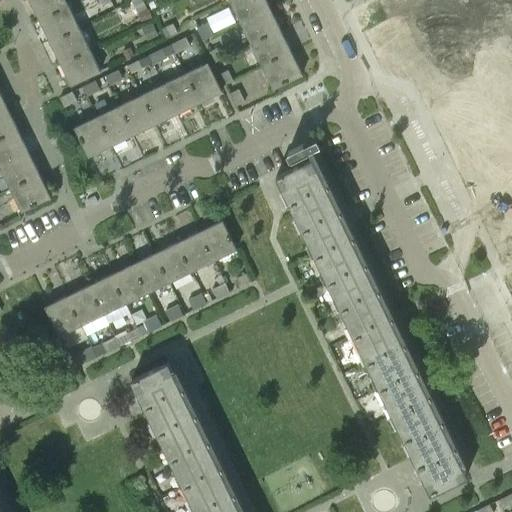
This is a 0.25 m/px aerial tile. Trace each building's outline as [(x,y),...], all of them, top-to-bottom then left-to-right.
[(29,0),(39,18),(68,4),(65,0),(29,0)] [(142,0),(131,0),(137,12),(147,8),(142,0)] [(229,0),(230,0),(240,22),(270,8),(265,0),(229,0)] [(39,18),(49,40),(78,26),(68,4),(39,18)] [(240,22),(251,44),(280,30),(270,8),(240,22)] [(148,9),(141,12),(143,19),(151,17),(148,9)] [(152,24),(143,28),(147,39),(156,35),(152,24)] [(162,29),(166,36),(177,31),(173,24),(162,29)] [(206,25),(198,29),(204,40),(212,36),(206,25)] [(49,40),(60,62),(89,48),(78,26),(49,40)] [(251,44),(262,66),(291,52),(280,30),(251,44)] [(186,37),(172,44),(176,53),(190,46),(186,37)] [(127,49),(123,51),(126,58),(133,54),(130,47),(127,49)] [(100,71),(89,48),(60,62),(71,85),(100,71)] [(162,48),(149,55),(153,62),(153,64),(167,58),(162,48)] [(216,48),(209,52),(215,62),(222,58),(216,48)] [(302,74),(291,52),(262,66),(273,89),(302,74)] [(511,73),(505,58),(486,67),(504,104),(511,100),(511,73)] [(138,60),(127,65),(131,73),(142,67),(138,60)] [(207,62),(185,73),(199,102),(222,91),(207,62)] [(486,67),(468,76),(486,113),(504,104),(486,67)] [(118,69),(105,76),(109,83),(110,85),(123,79),(118,69)] [(227,70),(220,73),(225,84),(233,81),(227,70)] [(199,102),(185,73),(163,84),(177,113),(199,102)] [(468,76),(450,85),(467,122),(486,113),(468,76)] [(95,80),(83,87),(87,95),(100,89),(95,80)] [(163,84),(141,95),(155,124),(177,113),(163,84)] [(450,85),(430,94),(448,131),(467,122),(450,85)] [(238,89),(230,93),(236,106),(245,101),(238,89)] [(59,97),(64,106),(77,100),(72,91),(59,97)] [(155,124),(141,95),(119,105),(133,134),(155,124)] [(119,105),(97,116),(111,145),(133,134),(119,105)] [(0,138),(18,130),(7,108),(0,111),(0,138)] [(111,145),(97,116),(74,127),(88,156),(111,145)] [(511,124),(503,129),(506,136),(511,133),(511,124)] [(0,166),(29,152),(18,130),(0,138),(0,166)] [(490,142),(479,147),(483,154),(494,149),(490,142)] [(467,476),(453,449),(304,143),(288,151),(295,167),(276,176),(430,494),(467,476)] [(472,160),(464,164),(473,184),(510,166),(500,146),(494,149),(483,154),(472,160)] [(479,147),(469,152),(472,160),(483,154),(479,147)] [(40,174),(29,152),(0,166),(0,167),(10,188),(40,174)] [(511,170),(510,166),(473,184),(483,204),(511,189),(511,170)] [(40,174),(10,188),(21,211),(51,197),(40,174)] [(511,189),(483,204),(492,223),(511,213),(511,189)] [(511,213),(492,223),(501,242),(511,237),(511,213)] [(222,220),(199,231),(214,260),(236,249),(222,220)] [(214,260),(199,231),(177,241),(192,271),(214,260)] [(511,237),(501,242),(511,263),(511,262),(511,237)] [(177,241),(155,252),(170,281),(192,271),(177,241)] [(155,252),(133,263),(148,292),(170,281),(155,252)] [(126,303),(148,292),(133,263),(111,274),(126,303)] [(111,274),(89,284),(104,313),(126,303),(111,274)] [(250,282),(250,281),(246,274),(235,279),(239,287),(250,282)] [(511,276),(502,281),(511,301),(511,276)] [(216,298),(229,292),(225,283),(212,289),(216,298)] [(82,324),(104,313),(89,284),(67,295),(82,324)] [(201,292),(188,299),(194,310),(205,304),(207,303),(201,292)] [(59,335),(82,324),(67,295),(45,306),(59,335)] [(178,304),(165,310),(170,321),(183,315),(178,304)] [(156,314),(143,320),(148,331),(162,325),(156,314)] [(126,332),(129,340),(140,335),(136,327),(126,332)] [(101,343),(105,352),(118,347),(114,338),(101,343)] [(79,353),(83,363),(96,357),(92,347),(79,353)] [(240,511),(167,362),(131,379),(195,511),(240,511)] [(511,504),(511,494),(511,493),(499,500),(503,509),(511,504)]
